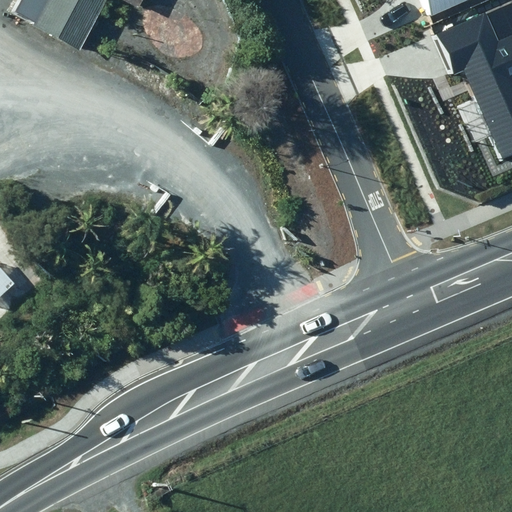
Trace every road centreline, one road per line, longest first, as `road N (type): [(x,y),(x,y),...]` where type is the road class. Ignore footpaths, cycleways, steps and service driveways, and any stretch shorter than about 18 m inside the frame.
road 1 (secondary): [(436,304),(74,467),(0,509)]
road 2 (residential): [(436,304),(307,0)]
